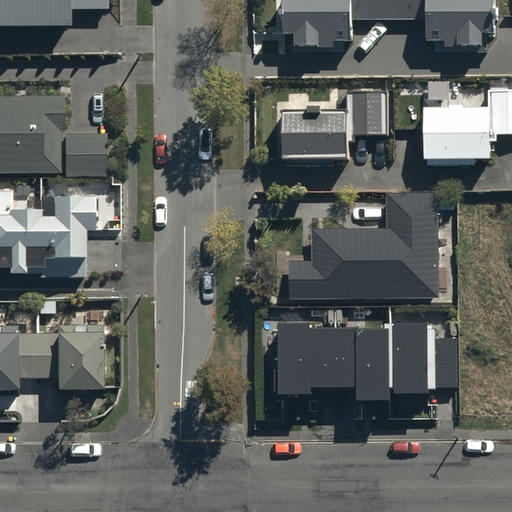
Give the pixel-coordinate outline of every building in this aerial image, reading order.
[(0,0),(0,20),(70,20),(70,7),(108,7),(108,0),(0,0)] [(281,0),(281,28),(294,28),(294,43),(331,43),(331,36),(349,36),(349,17),(424,17),(424,35),(444,35),(444,42),(480,42),(480,27),(491,27),(491,0),(281,0)] [(0,170),(61,170),(61,129),(64,129),(63,94),(0,94),(0,170)] [(308,115),(284,115),(284,165),(350,165),(350,150),(356,150),(356,144),(389,144),(389,100),(346,100),(347,114),(324,114),(324,109),(308,109),(308,115)] [(449,116),(425,116),(425,162),(493,162),(493,150),(499,150),(499,144),(511,143),(511,101),(492,102),(492,115),(468,115),(468,112),(449,112),(449,116)] [(107,130),(64,131),(65,175),(107,175),(107,130)] [(0,261),(9,262),(9,266),(27,266),(27,261),(41,261),(41,276),(88,276),(88,223),(97,223),(97,189),(53,189),(53,209),(43,209),(43,203),(14,203),(14,188),(0,187),(0,261)] [(292,261),(292,297),(435,297),(434,194),(389,194),(389,229),(316,229),(316,261),(292,261)] [(0,385),(19,385),(19,375),(56,375),(56,384),(104,384),(104,323),(58,323),(58,330),(19,330),(19,322),(0,322),(0,385)] [(427,325),(279,325),(279,396),(309,396),(309,390),(355,390),(355,401),(388,400),(388,394),(455,394),(455,343),(437,343),(437,333),(427,333),(427,325)]
